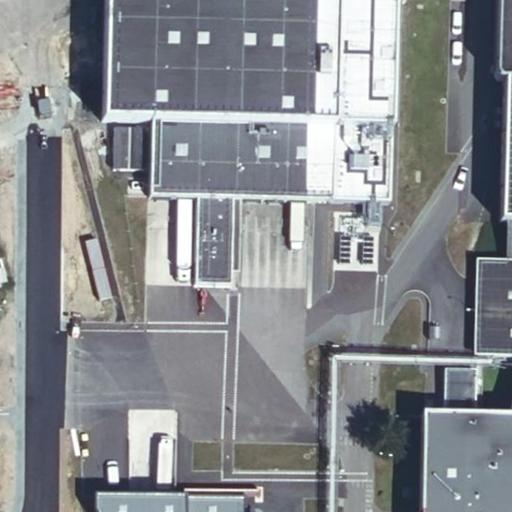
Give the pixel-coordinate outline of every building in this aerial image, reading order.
[(107,0),(98,138),(147,141),(142,216),(188,219),(182,306),(219,308),(225,222),(325,229),(325,216),(354,218),(363,84),(334,82),(339,0),(107,0)] [(511,0),(502,0),(498,220),(511,219),(511,259),(470,259),(468,363),(511,364),(511,0)] [(108,185),(137,187),(140,147),(111,145),(108,185)] [(421,416),(418,511),(511,511),(511,417),(508,418),(421,416)] [(245,511),(245,499),(93,497),(92,511),(245,511)]
